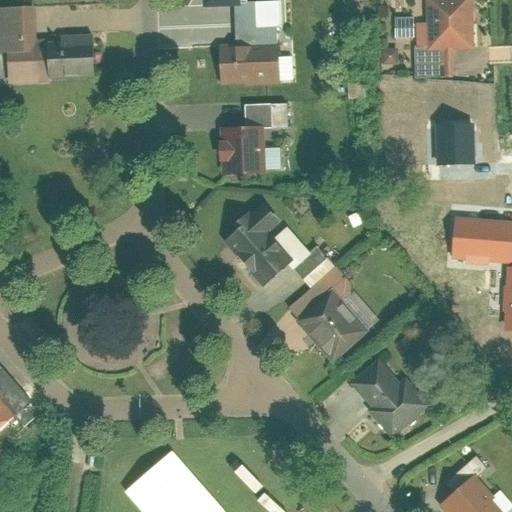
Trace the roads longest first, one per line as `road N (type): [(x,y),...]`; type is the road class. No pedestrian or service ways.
road 1 (residential): [(0,333),(53,391),(80,408),(210,408),(256,390)]
road 2 (residential): [(146,0),(153,177),(140,226)]
road 3 (residential): [(140,226),(225,332),(256,390)]
road 4 (residential): [(360,487),(511,397)]
road 5 (residential): [(0,284),(140,226)]
road 6 (residential): [(256,390),(291,413),(360,487)]
